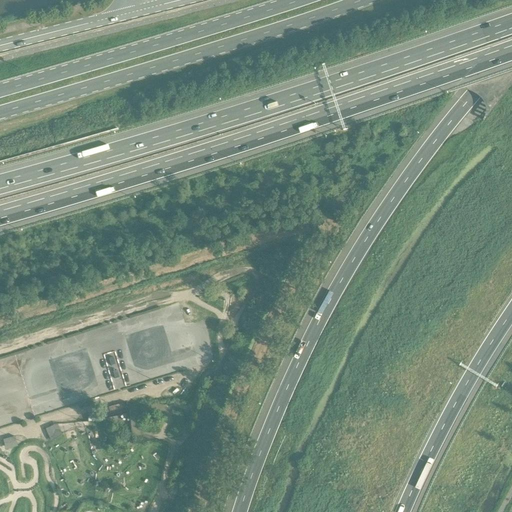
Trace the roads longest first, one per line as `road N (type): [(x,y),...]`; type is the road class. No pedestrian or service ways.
road 1 (motorway): [(511,51),(431,145),(346,269),(267,433),(239,511)]
road 2 (motorway): [(0,218),(511,53)]
road 3 (motorway): [(511,21),(0,181)]
road 4 (primary): [(0,112),(362,0)]
road 5 (primary): [(301,0),(0,91)]
road 6 (motorway): [(403,511),(511,311)]
road 7 (secondary): [(0,45),(136,11)]
